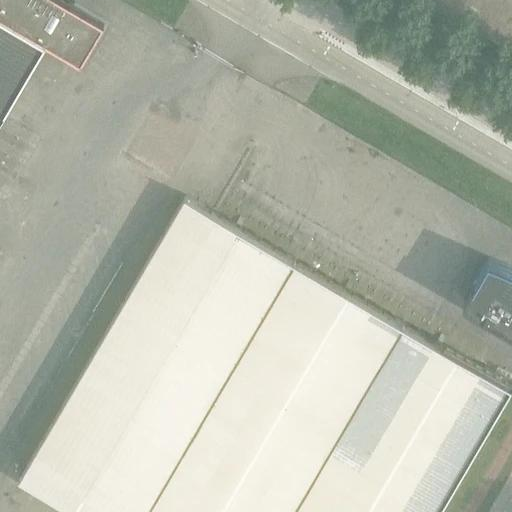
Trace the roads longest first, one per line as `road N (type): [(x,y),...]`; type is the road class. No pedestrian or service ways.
road 1 (unclassified): [(223,0),(511,168)]
road 2 (unknown): [(487,230),(211,66)]
road 3 (unclassified): [(511,128),(297,0)]
